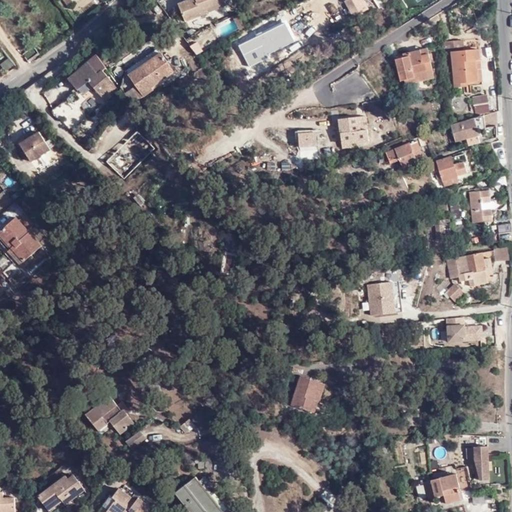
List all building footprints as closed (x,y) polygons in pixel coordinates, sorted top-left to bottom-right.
[(187,0),(181,2),(188,20),(214,11),(212,6),(229,1),(228,0),(187,0)] [(364,0),(345,0),(344,1),(351,13),(367,3),(364,0)] [(233,14),(229,1),(212,6),(214,11),(217,20),(233,14)] [(20,23),(12,11),(6,15),(14,27),(20,23)] [(235,16),(235,17),(235,16),(242,30),(249,26),(242,12),(235,16)] [(242,30),(235,16),(235,17),(221,23),(217,30),(223,40),(242,30)] [(470,39),(453,43),(456,57),(462,56),(469,90),(482,87),(481,84),(492,82),(490,71),(487,71),(485,62),(490,61),(488,51),(474,54),(470,39)] [(138,84),(144,92),(176,68),(162,50),(131,74),(138,84)] [(411,64),(406,65),(398,67),(403,89),(409,88),(410,91),(419,88),(417,81),(436,75),(432,59),(425,61),(424,55),(409,59),(411,64)] [(89,61),(70,78),(80,90),(91,81),(107,100),(121,89),(104,70),(100,73),(89,61)] [(494,81),(490,61),(485,62),(487,71),(490,71),(492,82),(494,81)] [(176,68),(144,92),(146,95),(156,87),(156,86),(177,69),(176,68)] [(438,83),(436,75),(417,81),(419,88),(438,83)] [(144,92),(138,84),(128,91),(134,100),(144,92)] [(70,98),(61,105),(68,112),(76,105),(70,98)] [(474,99),(474,114),(488,113),(488,98),(474,99)] [(80,105),(66,115),(74,126),(88,116),(80,105)] [(494,116),(470,122),(450,127),(454,144),(478,137),(478,133),(486,132),(486,129),(496,127),(494,116)] [(344,119),(344,144),(373,142),(372,131),(364,131),(364,118),(344,119)] [(122,137),(123,136),(112,128),(92,153),(116,171),(118,168),(125,173),(142,152),(122,137)] [(42,130),(23,142),(34,158),(53,146),(42,130)] [(300,147),(319,147),(318,143),(318,133),(300,135),(300,147)] [(400,162),(404,170),(425,162),(421,149),(428,147),(429,147),(426,138),(425,138),(417,141),(418,142),(418,143),(389,153),(394,164),(400,162)] [(441,166),(444,178),(446,187),(466,182),(465,177),(472,175),(468,164),(462,166),(460,159),(453,160),(454,161),(441,165),(441,166)] [(436,179),(444,178),(441,166),(441,165),(433,167),(436,179)] [(483,208),(493,206),(491,197),(471,201),(476,231),(497,227),(495,217),(485,218),(483,208)] [(495,217),(493,206),(483,208),(485,218),(495,217)] [(19,245),(31,257),(48,241),(22,215),(6,232),(19,245)] [(434,226),(434,242),(443,241),(442,225),(434,226)] [(511,229),(497,231),(498,240),(511,238),(511,229)] [(28,260),(31,257),(19,245),(16,248),(28,260)] [(499,247),(496,248),(497,253),(498,261),(511,259),(511,254),(511,250),(511,245),(499,247)] [(482,261),(481,256),(445,262),(448,278),(458,277),(459,282),(467,281),(469,286),(486,283),(485,279),(490,279),(489,260),(482,261)] [(0,292),(10,283),(0,273),(0,292)] [(449,284),(445,280),(437,288),(442,292),(449,284)] [(392,282),(368,285),(372,314),(396,311),(392,282)] [(446,295),(455,304),(463,297),(454,288),(446,295)] [(465,319),(447,320),(449,344),(485,341),(483,327),(466,329),(465,319)] [(317,401),(323,383),(303,377),(302,380),(298,391),(294,405),(316,412),(319,402),(317,401)] [(291,389),(298,391),(302,380),(295,378),(291,389)] [(327,385),(323,383),(317,401),(319,402),(321,402),(327,385)] [(86,414),(93,424),(102,418),(107,424),(109,422),(119,435),(134,424),(110,395),(86,414)] [(98,430),(107,424),(102,418),(93,424),(98,430)] [(140,432),(126,443),(131,450),(145,439),(140,432)] [(467,452),(476,452),(476,459),(483,483),(491,482),(490,465),(490,455),(489,440),(476,439),(476,441),(468,441),(467,452)] [(428,456),(419,457),(420,469),(429,468),(428,456)] [(39,497),(51,511),(56,511),(72,499),(70,497),(74,494),(77,496),(85,489),(73,474),(68,478),(65,475),(39,497)] [(436,479),(438,495),(446,494),(448,499),(459,497),(458,490),(461,490),(458,474),(436,479)] [(223,511),(197,477),(176,494),(190,511),(223,511)] [(431,496),(435,495),(438,495),(436,479),(428,480),(431,496)] [(146,511),(149,508),(136,499),(135,501),(118,491),(113,499),(109,496),(97,511),(146,511)] [(0,511),(15,511),(15,499),(5,499),(5,494),(0,494),(0,511)]
